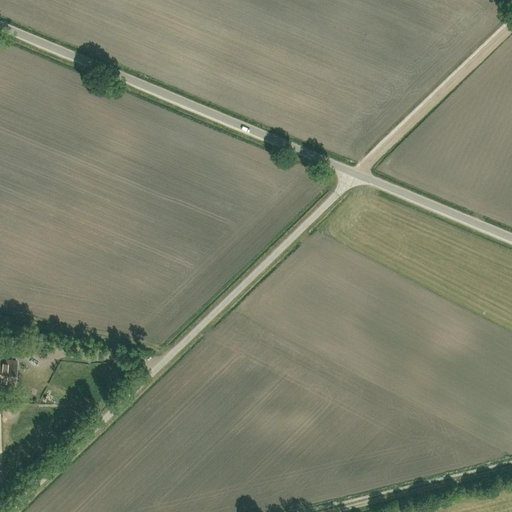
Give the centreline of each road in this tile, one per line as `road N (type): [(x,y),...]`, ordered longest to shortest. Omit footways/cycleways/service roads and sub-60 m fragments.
road 1 (unclassified): [(8,511),(357,174)]
road 2 (unclassified): [(357,174),(0,26)]
road 3 (track): [(357,174),(511,28)]
road 4 (track): [(327,511),(511,467)]
road 5 (unclassified): [(511,237),(357,174)]
